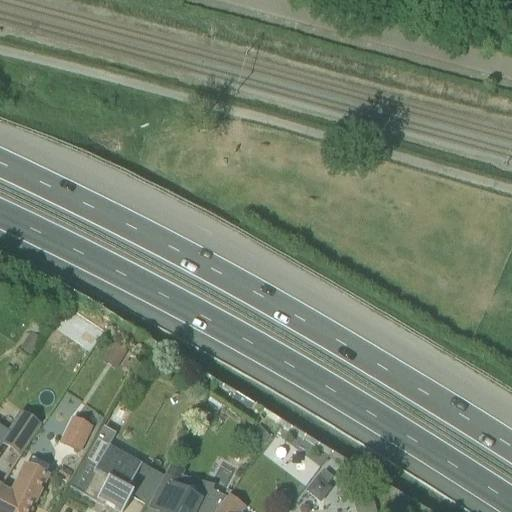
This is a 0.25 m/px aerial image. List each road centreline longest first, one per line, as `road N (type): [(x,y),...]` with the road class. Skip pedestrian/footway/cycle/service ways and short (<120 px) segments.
road 1 (motorway): [(0,218),(223,332),(511,507)]
road 2 (motorway): [(511,444),(219,269),(0,159)]
road 3 (unclassified): [(511,190),(0,51)]
road 4 (unclassified): [(511,69),(254,0)]
